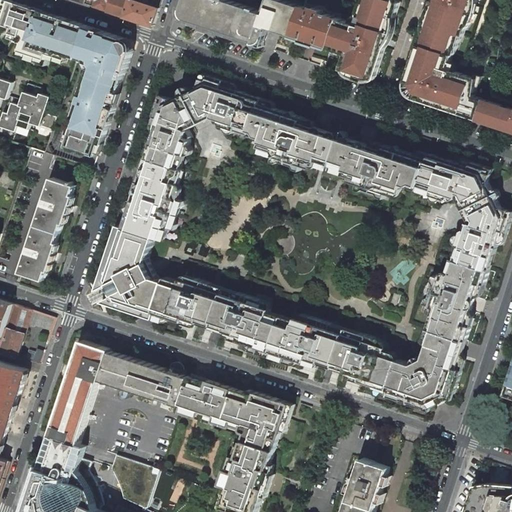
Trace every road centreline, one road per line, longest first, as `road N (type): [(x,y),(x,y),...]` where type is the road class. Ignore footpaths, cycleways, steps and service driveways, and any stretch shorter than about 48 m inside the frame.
road 1 (residential): [(70,310),(463,441)]
road 2 (residential): [(511,154),(163,37)]
road 3 (residential): [(70,310),(163,37)]
road 4 (residential): [(5,511),(70,310)]
road 5 (residential): [(511,289),(463,441)]
road 6 (residential): [(163,37),(48,0)]
